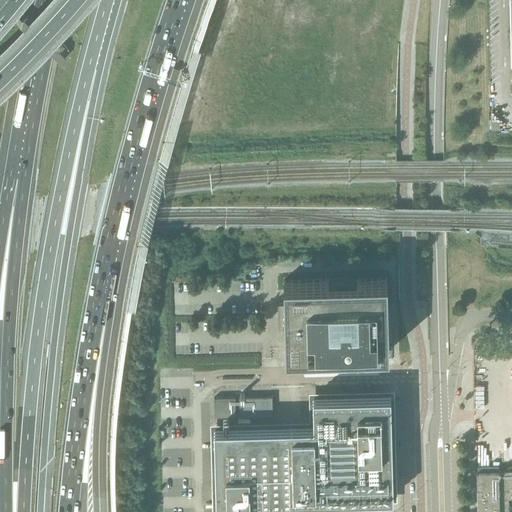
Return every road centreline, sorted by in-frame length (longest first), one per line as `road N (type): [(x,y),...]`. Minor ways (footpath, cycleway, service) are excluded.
road 1 (motorway): [(91,61),(50,246),(22,511)]
road 2 (motorway): [(40,511),(57,307),(91,61)]
road 3 (tertiary): [(440,410),(439,3)]
road 4 (motorway): [(21,174),(8,328),(6,511)]
road 5 (motorway): [(68,511),(108,245)]
road 6 (motorway): [(97,511),(108,245)]
road 7 (motorway): [(108,245),(177,0)]
road 8 (motorway): [(55,0),(21,174)]
road 9 (unclassified): [(407,416),(403,381),(392,372),(266,375)]
road 10 (unclassified): [(440,410),(467,319),(511,315)]
